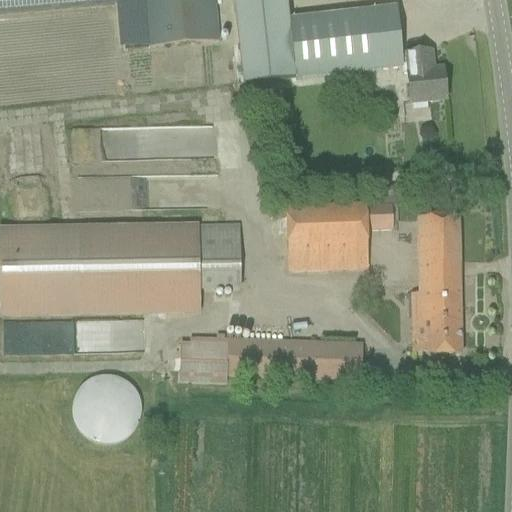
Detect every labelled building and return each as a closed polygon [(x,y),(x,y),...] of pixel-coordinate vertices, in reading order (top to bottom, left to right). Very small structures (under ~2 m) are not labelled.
[(115,0),(0,0),(0,16),(117,7),(115,0)] [(143,0),(148,48),(217,42),(213,0),(143,0)] [(284,0),(232,0),(238,53),(239,61),(242,84),(299,78),(294,20),(287,20),(284,0)] [(408,106),(410,106),(443,102),(441,76),(431,77),(429,55),(405,57),(405,58),(400,59),(395,9),(372,12),(294,20),(299,78),(300,81),(401,71),(402,77),(405,77),(408,106)] [(377,207),(405,206),(404,188),(377,189),(377,207)] [(390,211),(364,212),(364,208),(285,210),(287,275),(366,273),(365,234),(390,233),(390,211)] [(424,359),(439,358),(459,358),(456,220),(436,220),(415,221),(417,295),(409,295),(411,355),(424,354),(424,359)] [(197,313),(197,292),(239,292),(238,227),(1,229),(1,314),(197,313)] [(225,387),(225,377),(359,382),(361,347),(188,341),(188,345),(178,345),(177,385),(225,387)] [(136,428),(138,425),(138,424),(139,421),(140,417),(140,415),(140,412),(140,409),(140,406),(139,402),(138,399),(136,396),(134,393),(132,390),(130,388),(128,386),(126,385),(123,383),(122,382),(119,380),(117,380),(112,378),(109,378),(105,378),(102,378),(98,379),(95,379),(92,381),(89,382),(86,384),(82,387),(80,389),(78,392),(76,395),(74,398),(73,401),(72,403),(72,406),(71,410),(71,413),(71,416),(72,420),(72,423),(74,426),(75,429),(77,432),(78,433),(80,436),(81,437),(84,440),(87,442),(90,443),(91,444),(96,446),(97,446),(101,447),(106,447),(111,447),(112,447),(116,446),(119,445),(122,443),(124,442),(127,440),(130,437),(132,436),(134,433),(135,431),(136,428)]
